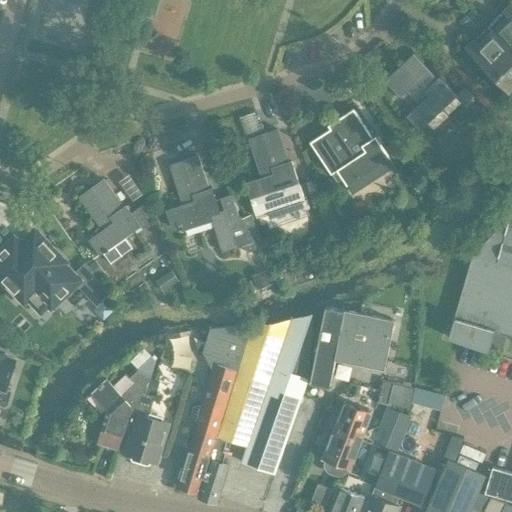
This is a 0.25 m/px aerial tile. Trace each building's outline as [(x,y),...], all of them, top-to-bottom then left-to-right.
[(487,25),(511,50),(511,4),(510,3),(487,25)] [(511,86),(511,50),(487,25),(464,47),(507,91),(511,86)] [(419,129),(456,96),(452,91),(441,78),(438,76),(436,79),(434,78),(412,54),(385,80),(401,97),(406,92),(418,105),(406,116),(419,129)] [(465,87),(456,96),(465,106),(475,97),(465,87)] [(328,126),(330,129),(310,143),(331,174),(336,170),(352,194),(391,168),(385,159),(388,157),(374,136),(372,137),(353,109),(328,126)] [(262,179),(245,184),(251,202),(256,217),(304,201),(299,186),(290,161),(287,162),(276,129),(248,139),(262,179)] [(171,228),(181,224),(183,230),(212,220),(223,253),(253,243),(242,220),(240,215),(239,216),(232,194),(220,198),(224,210),(219,212),(213,195),(210,196),(197,156),(170,165),(182,204),(165,210),(171,228)] [(99,255),(102,253),(110,264),(132,249),(124,238),(140,226),(143,229),(152,222),(147,201),(131,212),(126,205),(123,206),(103,178),(78,196),(102,229),(88,239),(99,255)] [(470,255),(447,336),(488,348),(494,328),(511,332),(511,214),(508,213),(470,255)] [(242,220),(253,243),(260,241),(252,217),(242,220)] [(6,246),(6,245),(0,250),(0,277),(3,280),(3,284),(8,290),(12,290),(20,298),(23,301),(34,290),(50,306),(78,280),(62,264),(64,262),(33,230),(19,244),(18,244),(17,244),(18,245),(11,251),(6,246)] [(171,270),(156,280),(164,291),(179,281),(171,270)] [(409,296),(410,317),(419,316),(418,295),(409,296)] [(391,321),(358,314),(344,311),(345,311),(325,306),(309,383),(329,387),(336,354),(383,363),(391,321)] [(291,320),(247,330),(219,424),(228,427),(224,438),(247,445),(242,460),(275,472),(308,376),(311,315),(291,320)] [(219,424),(247,330),(249,324),(212,327),(206,346),(213,362),(201,405),(192,406),(190,416),(196,423),(182,468),(180,468),(177,478),(180,479),(177,486),(198,492),(219,424)] [(4,356),(5,354),(0,352),(0,387),(5,389),(14,360),(4,356)] [(106,379),(91,393),(107,411),(97,444),(118,450),(120,443),(120,442),(131,411),(133,407),(142,393),(150,378),(155,363),(151,358),(138,370),(130,378),(134,382),(121,395),(106,379)] [(379,390),(410,398),(413,387),(381,380),(379,390)] [(410,398),(379,390),(376,400),(408,408),(410,398)] [(131,411),(120,442),(127,445),(125,452),(129,453),(131,460),(147,465),(152,460),(156,462),(168,424),(160,421),(161,418),(148,414),(153,397),(142,393),(133,407),(131,411)] [(335,421),(321,458),(325,460),(323,463),(324,467),(326,471),(329,473),(336,475),(340,473),(343,471),(344,467),(348,468),(363,431),(354,428),(361,408),(347,403),(339,423),(335,421)] [(387,407),(380,428),(390,431),(387,442),(400,446),(410,415),(387,407)] [(409,439),(425,442),(432,411),(416,408),(409,439)] [(219,424),(198,492),(197,496),(216,502),(227,464),(220,462),(222,452),(220,452),(224,438),(228,427),(219,424)] [(374,486),(399,496),(422,505),(436,469),(388,450),(374,486)] [(475,507),(476,506),(480,493),(476,491),(483,473),(446,458),(423,511),(473,511),(475,510),(475,507)] [(511,473),(506,472),(491,468),(485,492),(511,499),(511,473)] [(331,511),(355,511),(362,495),(336,486),(331,499),(333,500),(334,504),(331,511)] [(399,496),(374,486),(363,511),(396,511),(399,506),(395,504),(399,496)] [(476,506),(478,508),(485,511),(501,511),(506,502),(480,493),(476,506)]
